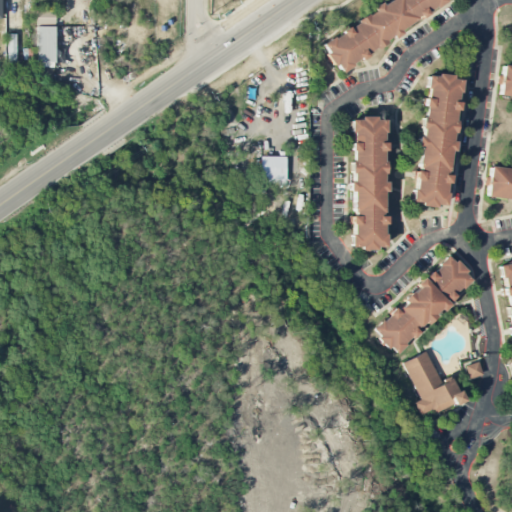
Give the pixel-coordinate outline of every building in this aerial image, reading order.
[(386,0),(318,40),(335,69),(447,3),(445,0),(386,0)] [(54,10),(36,10),(36,23),(54,23),(54,10)] [(54,27),(36,27),(36,62),(53,63),(54,27)] [(15,63),(14,34),(7,35),(7,63),(15,63)] [(511,66),(501,65),(498,96),(511,97),(511,66)] [(457,77),(424,74),(413,204),(446,207),(457,77)] [(383,117),(350,117),(350,248),(383,248),(383,117)] [(285,168),(262,167),(261,183),(285,184),(285,168)] [(511,199),(511,168),(488,167),(485,197),(511,199)] [(474,281),(451,255),(369,326),(391,353),(474,281)] [(511,259),(500,261),(511,352),(511,259)] [(430,414),(462,400),(452,377),(439,383),(426,351),(402,362),(419,400),(413,402),(418,413),(428,409),(430,414)] [(464,365),(468,378),(482,374),(478,361),(464,365)]
